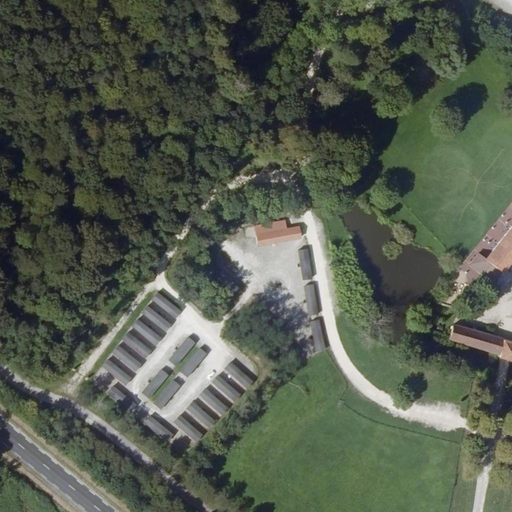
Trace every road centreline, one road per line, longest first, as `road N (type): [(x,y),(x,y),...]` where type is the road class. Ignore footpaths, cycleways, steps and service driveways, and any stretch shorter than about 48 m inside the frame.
road 1 (track): [(250,84),(293,125),(327,313),(359,379),(391,403),(441,423),(511,435)]
road 2 (track): [(250,84),(19,386)]
road 3 (primary): [(104,511),(0,426)]
